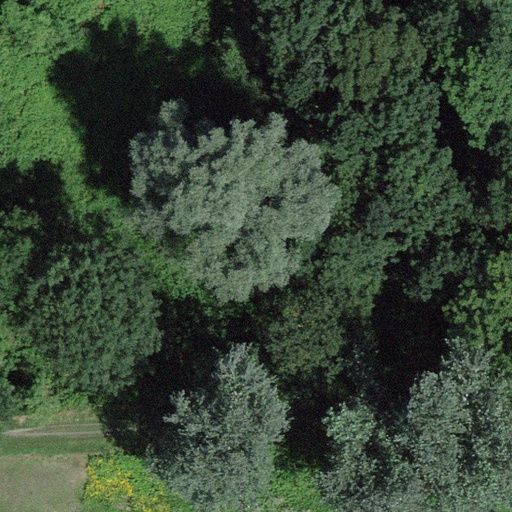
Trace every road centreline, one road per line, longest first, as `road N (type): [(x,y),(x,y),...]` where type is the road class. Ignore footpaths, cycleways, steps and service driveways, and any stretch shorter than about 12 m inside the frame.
road 1 (track): [(511,390),(0,432)]
road 2 (track): [(334,313),(303,0)]
